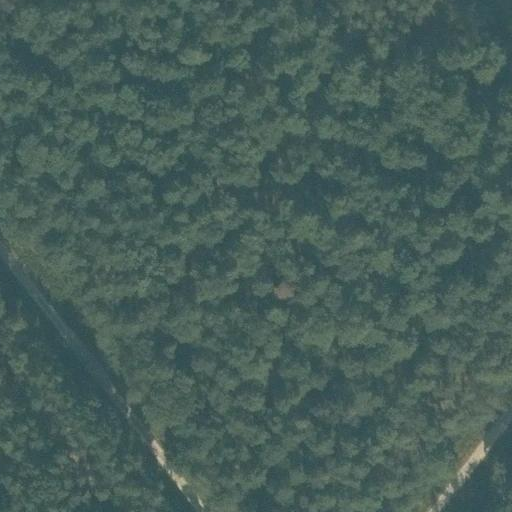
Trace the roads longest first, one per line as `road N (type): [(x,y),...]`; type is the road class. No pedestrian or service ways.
road 1 (track): [(203,511),(0,250)]
road 2 (track): [(432,511),(511,404)]
